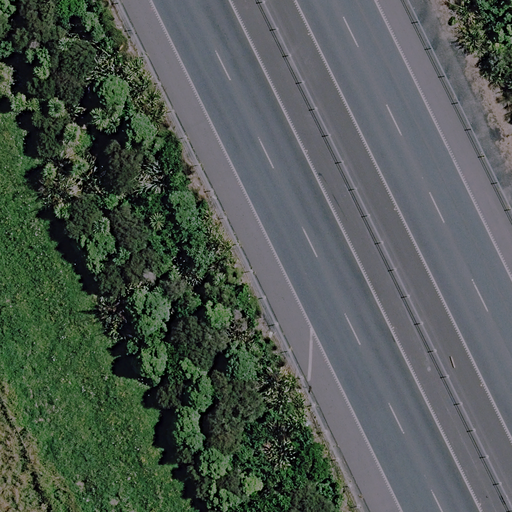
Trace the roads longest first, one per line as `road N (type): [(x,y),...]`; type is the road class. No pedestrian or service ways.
road 1 (motorway): [(438,511),(186,0)]
road 2 (motorway): [(340,0),(511,350)]
